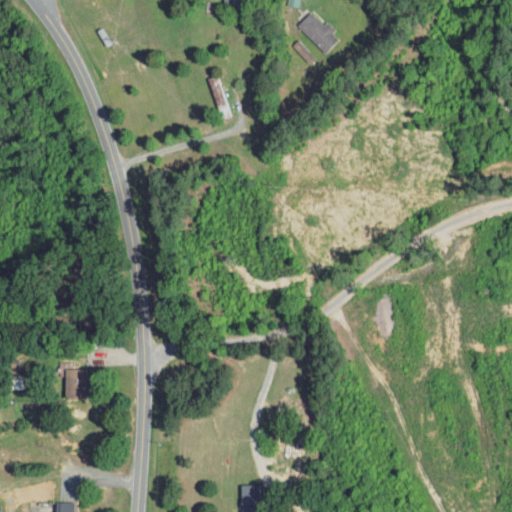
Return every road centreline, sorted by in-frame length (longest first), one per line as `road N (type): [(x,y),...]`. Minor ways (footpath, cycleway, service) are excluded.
road 1 (tertiary): [(139,511),(148,357),(133,224),(94,97),(45,0)]
road 2 (residential): [(264,335),(429,233),(511,194)]
